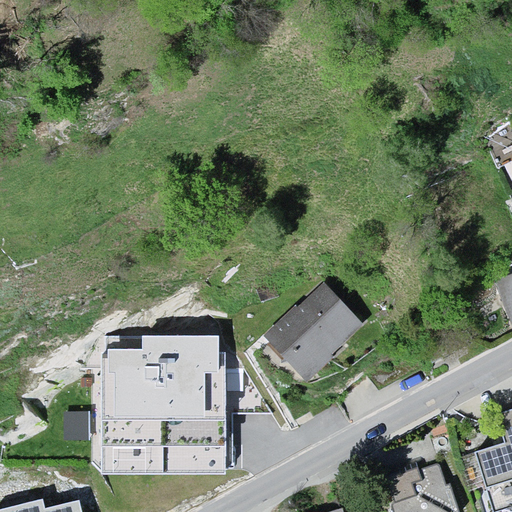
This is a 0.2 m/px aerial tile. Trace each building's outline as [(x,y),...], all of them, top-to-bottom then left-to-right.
[(511,272),(496,279),(511,319),(511,272)] [(374,325),(331,279),(271,336),(314,381),(374,325)] [(60,397),(44,355),(0,371),(0,382),(12,415),(60,397)] [(191,397),(135,419),(159,480),(215,459),(191,397)] [(511,511),(511,437),(475,450),(497,511),(511,511)] [(466,511),(449,457),(390,476),(401,511),(466,511)] [(58,511),(53,496),(3,511),(58,511)] [(353,511),(350,500),(316,511),(353,511)]
